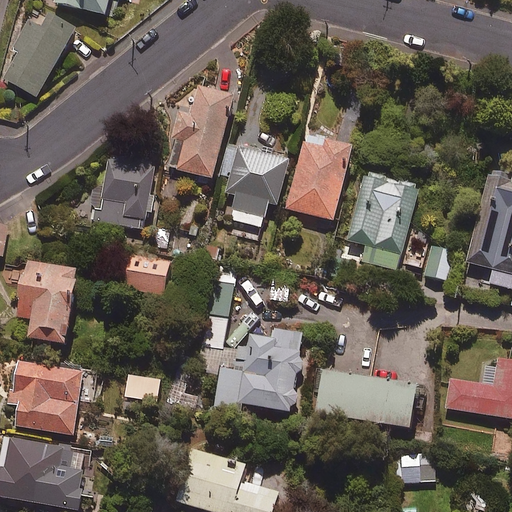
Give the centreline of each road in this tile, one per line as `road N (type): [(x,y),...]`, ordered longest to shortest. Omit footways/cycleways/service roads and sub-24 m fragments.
road 1 (residential): [(231,0),(60,138),(0,169)]
road 2 (residential): [(511,46),(338,0)]
